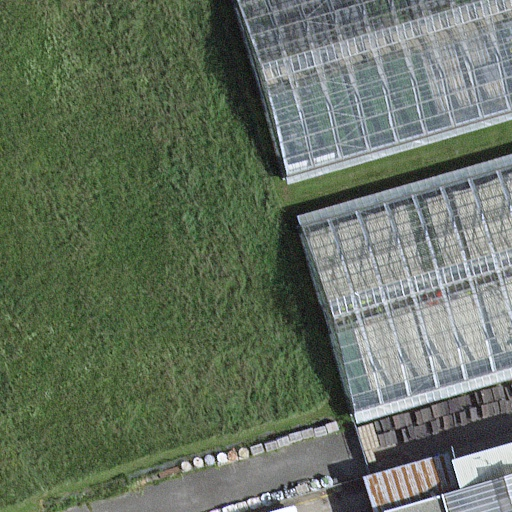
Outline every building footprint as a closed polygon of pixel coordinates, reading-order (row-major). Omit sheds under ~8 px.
[(511,116),(511,0),(222,0),(275,184),(511,116)] [(511,367),(511,162),(292,225),(347,415),(511,367)] [(372,496),(435,484),(429,455),(366,468),(372,496)] [(511,511),(511,470),(423,496),(427,511),(511,511)] [(427,511),(423,496),(367,511),(427,511)]
